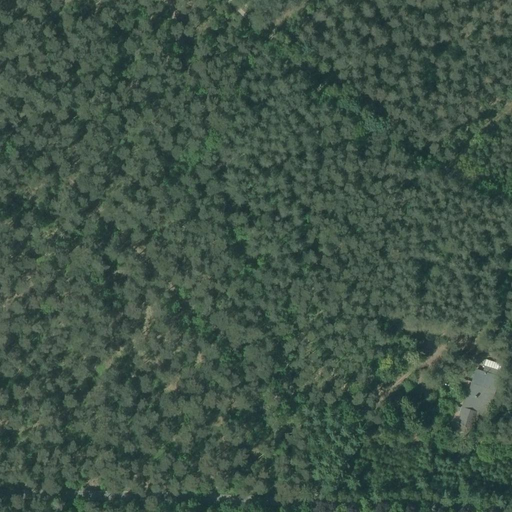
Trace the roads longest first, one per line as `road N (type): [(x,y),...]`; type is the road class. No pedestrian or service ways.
road 1 (unclassified): [(0,496),(511,510)]
road 2 (track): [(287,405),(163,0)]
road 3 (track): [(0,120),(287,405)]
road 4 (track): [(433,169),(350,126),(256,35)]
